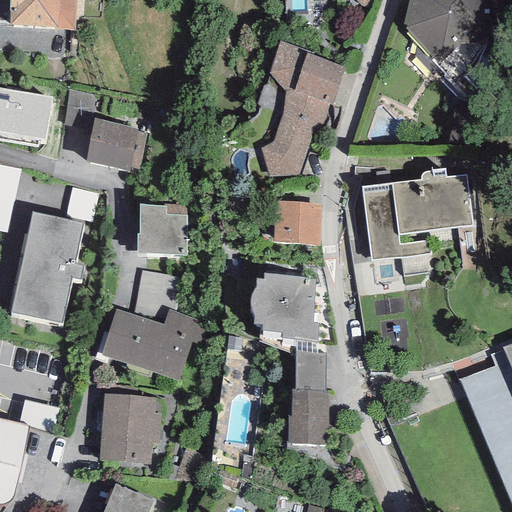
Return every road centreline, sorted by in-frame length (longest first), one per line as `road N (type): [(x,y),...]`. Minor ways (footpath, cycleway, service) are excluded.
road 1 (residential): [(402,511),(353,396),(328,233),(338,153),(389,0)]
road 2 (residential): [(31,511),(75,437),(122,240),(111,188),(0,155)]
